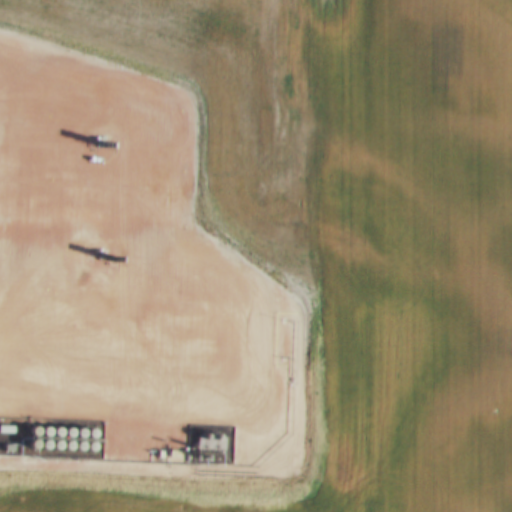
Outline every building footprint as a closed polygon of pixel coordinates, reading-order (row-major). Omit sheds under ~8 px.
[(14,445),(13,446),(12,446),(10,446),(9,445),(8,444),(8,443),(8,441),(8,440),(9,439),(10,438),(11,437),(13,437),(14,438),(15,439),(16,440),(16,442),(16,443),(15,444),(14,445)] [(26,445),(25,446),(23,446),(22,446),(21,445),(20,444),(19,442),(19,441),(19,440),(20,439),(21,438),(23,437),(24,437),(26,438),(27,439),(27,440),(28,441),(28,443),(27,444),(26,445)] [(38,446),(36,447),(35,447),(34,447),(32,446),(31,445),(31,443),(31,442),(31,441),(32,440),(33,439),(35,438),(36,438),(37,439),(38,440),(39,441),(40,442),(39,444),(39,445),(38,446)] [(49,446),(47,447),(46,447),(45,447),(43,446),(42,445),(42,444),(42,442),(42,441),(43,440),(44,439),(46,438),(47,438),(48,439),(49,440),(50,441),(51,443),(50,444),(50,445),(49,446)] [(60,447),(59,447),(57,447),(56,447),(55,446),(54,445),(53,444),(53,443),(53,441),(54,440),(55,439),(57,439),(58,439),(60,439),(61,440),(61,442),(62,443),(62,444),(61,446),(60,447)] [(72,448),(70,448),(69,449),(68,448),(66,448),(65,447),(65,445),(65,444),(65,442),(66,441),(67,440),(69,440),(70,440),(71,440),(72,441),(73,443),(74,444),(73,446),(73,447),(72,448)] [(83,448),(82,448),(80,448),(79,448),(78,447),(77,446),(76,445),(76,444),(76,442),(77,441),(78,440),(80,440),(81,440),(83,440),(84,441),(84,443),(85,444),(85,445),(84,447),(83,448)]
